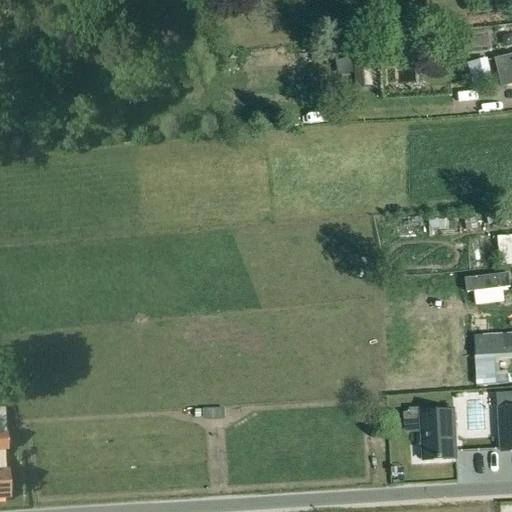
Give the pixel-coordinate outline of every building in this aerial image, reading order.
[(418,37),(402,38),(403,57),(419,55),(418,37)] [(352,49),(356,89),(373,87),(370,62),(378,60),(377,47),(352,49)] [(511,55),(494,59),(501,88),(511,85),(511,55)] [(469,64),(474,87),(493,83),(488,59),(469,64)] [(511,206),(494,210),(496,225),(511,222),(511,206)] [(511,236),(498,237),(500,266),(507,265),(511,264),(511,236)] [(511,336),(490,338),(474,339),(475,358),(491,357),(511,355),(511,336)] [(511,392),(498,393),(502,453),(511,452),(511,392)] [(453,412),(420,414),(424,461),(456,459),(453,412)] [(0,434),(0,452),(9,452),(8,434),(0,434)] [(8,471),(0,471),(0,500),(10,500),(8,471)]
